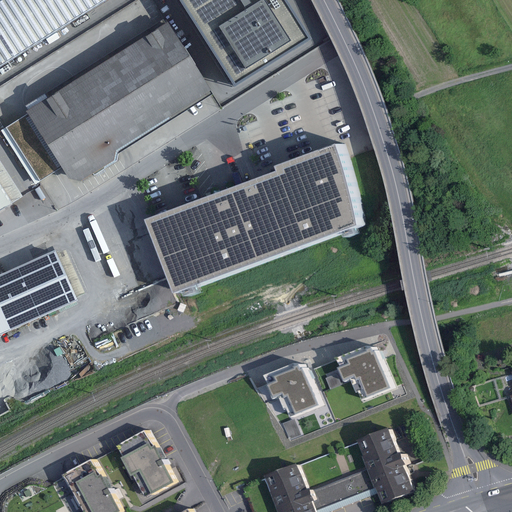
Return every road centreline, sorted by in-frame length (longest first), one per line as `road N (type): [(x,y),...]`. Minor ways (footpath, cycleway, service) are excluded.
road 1 (secondary): [(323,0),(386,151),(427,340),(487,505)]
road 2 (unclassified): [(0,247),(102,197),(326,53)]
road 3 (residential): [(219,511),(174,429),(152,414),(0,487)]
road 4 (track): [(388,100),(511,66)]
